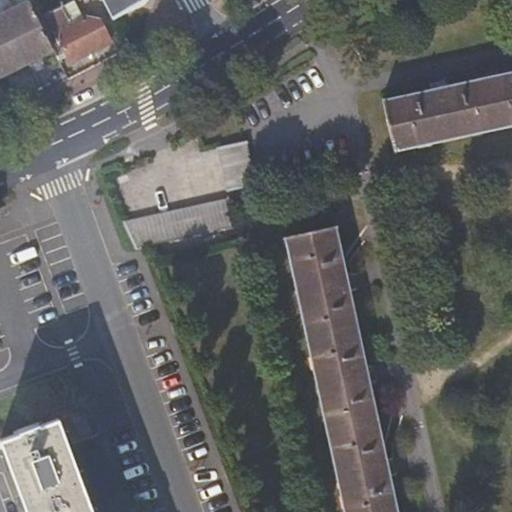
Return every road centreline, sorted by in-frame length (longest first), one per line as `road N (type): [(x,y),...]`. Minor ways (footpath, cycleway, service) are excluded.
road 1 (residential): [(49,149),(174,511)]
road 2 (tertiary): [(49,149),(229,48)]
